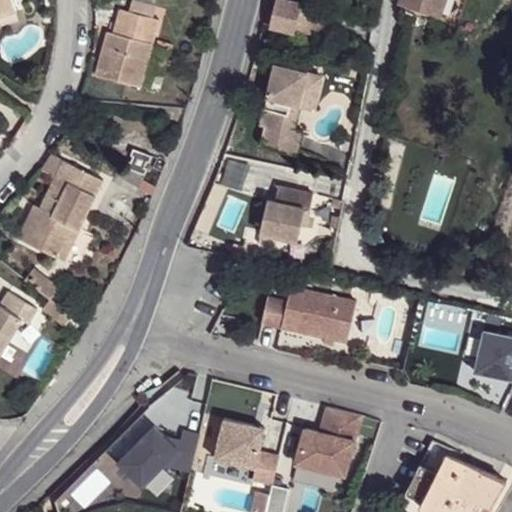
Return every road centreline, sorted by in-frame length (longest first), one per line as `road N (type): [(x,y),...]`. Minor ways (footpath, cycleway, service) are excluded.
road 1 (residential): [(130,327),(390,393),(511,440)]
road 2 (residential): [(130,327),(218,95),(243,0)]
road 3 (residential): [(20,474),(79,427),(128,357),(130,327)]
road 4 (residential): [(0,171),(43,119),(56,88),(68,0)]
road 5 (residential): [(130,327),(117,332),(20,474)]
